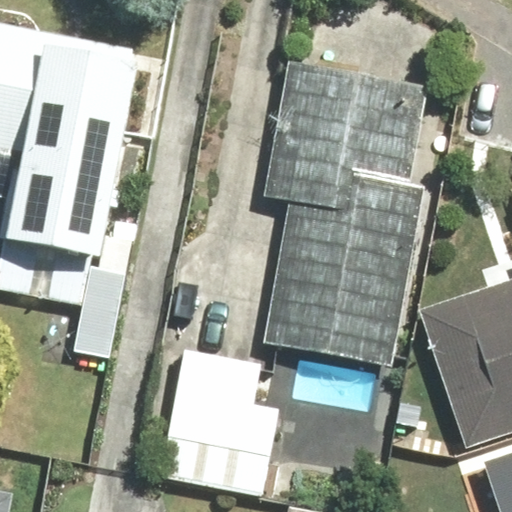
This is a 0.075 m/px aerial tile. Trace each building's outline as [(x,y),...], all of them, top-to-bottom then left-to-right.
[(131,303),(136,269),(118,266),(152,44),(0,21),(0,151),(19,155),(0,284),(0,293),(92,307),(93,298),(131,303)] [(301,351),(295,395),(340,401),(376,406),(383,362),(404,365),(444,82),(293,60),(273,200),(296,203),(276,347),(301,351)] [(511,281),(427,310),(474,451),(511,438),(511,281)] [(325,511),(340,401),(295,395),(264,391),(267,371),(190,360),(172,489),(294,506),(325,511)] [(511,511),(511,459),(493,466),(507,511),(511,511)] [(0,511),(10,511),(13,500),(0,497),(0,511)]
